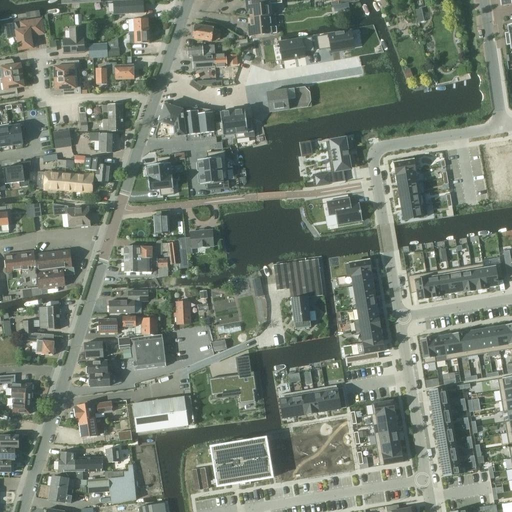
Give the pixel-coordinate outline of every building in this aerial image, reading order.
[(281,0),(255,0),(246,1),(246,7),(249,7),(250,19),(275,16),(274,4),(281,4),(282,4),(281,0)] [(106,9),(114,8),(115,16),(144,13),(143,1),(105,3),(106,9)] [(423,7),(416,8),(419,21),(426,19),(423,7)] [(248,30),(249,37),(276,34),(277,34),(276,16),(275,16),(250,19),(251,30),(248,30)] [(5,25),(5,33),(7,39),(18,37),(19,40),(21,51),(34,49),(32,36),(31,33),(36,32),(37,35),(45,34),(42,19),(19,23),(21,30),(18,31),(15,23),(5,25)] [(133,28),(134,32),(135,32),(149,31),(148,19),(131,20),(131,28),(133,28)] [(211,40),(218,41),(220,31),(212,30),(213,28),(195,26),(194,28),(193,27),(192,38),(193,38),(193,41),(211,43),(211,40)] [(71,39),(64,40),(65,54),(84,53),(83,39),(82,29),(70,30),(71,39)] [(150,44),(150,43),(149,31),(135,32),(134,32),(130,32),(130,45),(150,44)] [(350,31),(317,37),(319,50),(331,48),(332,52),(353,49),(350,31)] [(311,38),(280,43),(283,61),(305,57),(304,53),(314,52),(311,38)] [(252,43),(240,45),(241,53),(253,51),(252,43)] [(193,57),(203,57),(203,55),(215,54),(214,45),(202,46),(188,47),(188,58),(193,58),(193,57)] [(89,47),(90,59),(108,58),(107,46),(89,47)] [(119,48),(108,48),(109,57),(119,57),(119,48)] [(225,55),(221,55),(209,56),(210,69),(226,68),(225,55)] [(194,70),(210,69),(209,56),(203,57),(193,57),(193,58),(194,70)] [(0,61),(0,79),(24,75),(22,64),(14,65),(13,59),(0,61)] [(66,66),(54,67),(55,78),(80,77),(79,60),(66,61),(66,66)] [(116,74),(116,81),(133,80),(133,66),(116,67),(115,63),(106,63),(106,69),(107,69),(107,75),(116,74)] [(107,85),(107,75),(107,69),(106,69),(96,69),(97,85),(107,85)] [(0,97),(15,95),(14,89),(17,88),(26,87),(24,77),(24,75),(0,79),(0,97)] [(80,77),(55,78),(56,90),(66,89),(67,95),(85,94),(85,90),(81,90),(80,77)] [(193,80),(189,85),(199,92),(203,87),(193,80)] [(269,113),(311,108),(308,88),(266,94),(269,113)] [(103,112),(108,112),(108,116),(115,116),(115,120),(122,120),(121,105),(103,106),(103,112)] [(164,107),(155,135),(155,139),(158,139),(186,136),(182,109),(182,108),(179,109),(178,109),(165,105),(164,107)] [(235,111),(232,111),(235,135),(235,139),(255,137),(253,119),(246,119),(245,110),(243,110),(243,108),(234,109),(235,111)] [(183,109),(182,109),(186,136),(189,135),(209,133),(214,133),(212,115),(212,113),(183,109)] [(221,122),(215,123),(217,137),(235,135),(232,111),(231,111),(231,110),(222,111),(223,112),(220,113),(221,122)] [(122,131),(122,120),(115,120),(115,116),(108,116),(108,120),(106,120),(102,120),(103,131),(109,131),(122,131)] [(9,125),(0,126),(0,143),(1,147),(12,145),(9,127),(9,125)] [(20,126),(9,127),(12,145),(23,143),(20,126)] [(69,131),(54,133),(56,148),(72,146),(69,131)] [(99,154),(114,154),(114,135),(99,135),(99,133),(90,133),(90,141),(99,141),(99,154)] [(330,142),(326,142),(333,184),(346,182),(345,172),(344,170),(353,168),(354,168),(353,157),(351,158),(348,158),(348,155),(347,153),(347,152),(347,150),(350,149),(351,149),(351,148),(350,140),(349,139),(348,139),(330,142)] [(198,163),(197,163),(197,171),(199,171),(199,173),(227,170),(225,151),(207,153),(207,159),(198,160),(198,163)] [(148,168),(146,169),(147,177),(149,177),(149,178),(148,178),(172,176),(170,157),(156,159),(157,165),(148,166),(148,168)] [(86,159),(84,171),(97,172),(95,182),(108,184),(110,167),(103,166),(100,166),(100,159),(92,158),(92,160),(86,159)] [(66,161),(58,160),(57,167),(66,168),(66,161)] [(413,160),(394,163),(396,175),(415,172),(413,160)] [(23,166),(3,169),(6,184),(19,183),(20,188),(29,186),(30,169),(23,170),(23,166)] [(199,175),(198,175),(199,183),(200,183),(201,185),(210,184),(211,191),(229,189),(227,170),(199,173),(199,175)] [(38,174),(37,188),(44,188),(45,171),(38,171),(38,174)] [(46,171),(44,187),(61,189),(62,180),(59,180),(60,178),(56,177),(56,172),(46,171)] [(74,174),(56,172),(56,177),(60,178),(59,180),(62,180),(61,189),(72,190),(74,174)] [(415,172),(396,175),(398,186),(417,183),(415,172)] [(84,173),(84,175),(74,174),(72,190),(92,192),(94,175),(84,173)] [(327,175),(316,177),(317,185),(329,183),(327,175)] [(172,176),(148,178),(150,191),(160,190),(161,196),(174,195),(172,176)] [(417,183),(398,186),(400,197),(419,194),(417,183)] [(419,194),(400,197),(402,209),(421,205),(419,194)] [(350,198),(326,202),(329,216),(336,214),(338,225),(362,221),(359,204),(351,205),(351,204),(348,204),(348,199),(350,199),(350,198)] [(42,216),(40,204),(33,204),(34,217),(42,216)] [(54,216),(67,215),(68,230),(89,228),(87,209),(67,212),(66,206),(53,204),(54,216)] [(421,205),(402,209),(404,220),(423,217),(421,205)] [(0,231),(9,231),(7,213),(0,213),(0,231)] [(175,216),(155,216),(156,234),(168,233),(168,222),(175,221),(175,216)] [(189,238),(185,239),(187,255),(192,254),(192,248),(212,246),(211,231),(189,233),(189,238)] [(185,239),(177,240),(177,243),(178,244),(180,263),(180,269),(189,268),(187,255),(185,239)] [(162,242),(159,242),(159,252),(163,252),(168,251),(169,257),(170,257),(171,264),(174,264),(178,263),(179,263),(180,263),(178,244),(177,243),(169,244),(162,244),(162,242)] [(156,248),(125,248),(125,258),(132,258),(133,260),(141,260),(157,260),(157,248),(156,248)] [(34,252),(4,256),(8,291),(23,290),(24,299),(32,297),(32,296),(42,295),(42,294),(41,289),(48,289),(65,286),(64,276),(73,275),(70,251),(36,256),(35,256),(35,254),(34,252)] [(125,273),(141,273),(141,260),(133,260),(132,258),(125,258),(125,273)] [(158,268),(158,269),(168,269),(168,267),(168,259),(158,259),(158,260),(157,260),(141,260),(141,273),(153,273),(153,268),(158,268)] [(318,260),(274,265),(277,290),(289,289),(291,299),(307,298),(323,296),(318,260)] [(369,260),(350,264),(352,275),(371,272),(369,260)] [(484,269),(487,288),(498,286),(497,279),(504,278),(501,263),(493,265),(494,267),(484,269)] [(483,264),(471,266),(476,291),(487,289),(487,288),(484,269),(483,264)] [(471,266),(460,268),(464,292),(463,292),(464,293),(476,291),(471,266)] [(460,268),(449,270),(453,294),(463,292),(464,292),(460,268)] [(157,278),(168,277),(168,269),(158,269),(157,278)] [(449,270),(437,272),(441,296),(442,296),(453,294),(449,270)] [(371,272),(352,275),(354,286),(373,283),(371,272)] [(437,272),(426,274),(430,299),(442,297),(442,296),(441,296),(437,272)] [(426,274),(408,276),(411,294),(417,293),(419,300),(430,299),(426,274)] [(260,278),(252,280),(256,297),(263,295),(260,278)] [(354,286),(348,287),(350,299),(356,298),(375,295),(373,283),(354,286)] [(109,314),(134,314),(134,302),(148,302),(147,292),(128,292),(128,302),(109,302),(109,314)] [(375,295),(356,298),(358,309),(377,306),(375,295)] [(307,298),(291,299),(295,329),(311,327),(310,321),(317,320),(316,312),(309,312),(307,298)] [(46,307),(39,308),(40,318),(48,317),(52,317),(52,318),(59,318),(59,307),(59,302),(51,302),(49,302),(47,303),(46,305),(46,306),(46,307)] [(177,325),(190,324),(189,302),(176,303),(177,325)] [(377,306),(358,309),(359,320),(378,317),(377,306)] [(117,328),(135,327),(134,316),(123,317),(123,319),(117,319),(117,320),(99,321),(100,333),(117,332),(117,328)] [(60,329),(60,327),(59,318),(52,318),(52,317),(48,317),(40,318),(40,320),(40,325),(40,328),(49,327),(49,329),(60,329)] [(378,317),(359,320),(361,332),(380,329),(378,317)] [(142,335),(158,335),(157,318),(142,319),(142,335)] [(23,321),(23,334),(34,334),(33,321),(23,321)] [(241,331),(240,324),(218,328),(219,335),(241,331)] [(507,325),(496,327),(500,351),(511,350),(507,325)] [(496,327),(485,329),(489,353),(500,351),(496,327)] [(380,329),(361,332),(363,343),(382,340),(380,329)] [(485,329),(474,331),(478,355),(489,353),(485,329)] [(474,331),(463,332),(467,357),(478,355),(474,331)] [(463,332),(453,334),(457,359),(467,357),(463,332)] [(53,348),(54,342),(53,342),(53,336),(34,334),(34,335),(22,335),(21,342),(22,345),(25,345),(25,342),(37,343),(36,354),(53,355),(53,354),(54,353),(55,349),(53,348)] [(453,334),(442,336),(445,356),(446,360),(457,359),(453,334)] [(132,339),(133,358),(135,371),(167,367),(163,336),(132,339)] [(442,336),(431,338),(434,357),(435,357),(445,356),(442,336)] [(130,337),(118,339),(120,349),(131,348),(130,337)] [(431,338),(420,340),(424,364),(436,362),(435,357),(434,357),(431,338)] [(227,349),(225,340),(212,342),(214,352),(227,349)] [(382,340),(363,343),(365,355),(366,354),(370,354),(374,353),(378,352),(384,351),(382,340)] [(102,351),(108,351),(107,343),(85,345),(86,358),(102,357),(102,351)] [(131,349),(123,350),(124,359),(132,358),(131,349)] [(236,376),(209,379),(210,381),(213,381),(214,393),(241,389),(242,401),(254,400),(254,402),(255,402),(254,391),(256,390),(254,372),(251,372),(249,356),(236,358),(239,376),(236,377),(236,376)] [(90,375),(91,375),(107,374),(106,367),(117,366),(116,360),(106,360),(106,362),(89,364),(90,375)] [(108,374),(107,374),(91,375),(92,387),(109,386),(108,374)] [(14,375),(0,376),(0,384),(12,384),(11,398),(14,398),(31,399),(32,384),(15,383),(16,375),(14,375)] [(511,376),(498,379),(500,390),(511,387),(511,376)] [(336,386),(325,388),(329,411),(340,409),(340,405),(339,401),(338,397),(338,393),(337,389),(336,386)] [(511,387),(500,390),(501,401),(511,399),(511,387)] [(325,388),(314,389),(317,413),(329,411),(325,388)] [(447,388),(429,391),(430,400),(448,397),(447,388)] [(314,389),(302,391),(306,415),(317,413),(314,389)] [(302,391),(291,393),(295,416),(306,415),(302,391)] [(291,393),(279,395),(283,418),(295,416),(291,393)] [(154,401),(133,404),(137,433),(189,426),(185,397),(158,401),(158,400),(154,401)] [(448,397),(430,400),(432,410),(450,407),(448,397)] [(30,414),(31,399),(14,398),(13,413),(30,414)] [(511,399),(501,401),(503,412),(508,412),(508,411),(511,410),(511,399)] [(393,401),(372,404),(374,414),(374,415),(394,411),(393,401)] [(77,421),(80,421),(104,417),(103,414),(113,412),(112,402),(96,404),(97,405),(93,405),(78,408),(75,408),(77,421)] [(450,407),(432,410),(434,419),(451,417),(450,407)] [(374,414),(371,415),(373,425),(396,421),(394,411),(374,415),(374,414)] [(105,417),(104,417),(80,421),(82,438),(98,436),(98,434),(104,434),(103,425),(106,424),(105,417)] [(451,417),(434,419),(435,429),(453,426),(451,417)] [(396,421),(373,425),(375,435),(398,432),(396,421)] [(453,426),(435,429),(437,439),(455,436),(453,426)] [(132,440),(130,431),(118,432),(119,441),(132,440)] [(325,448),(349,443),(346,431),(323,436),(325,448)] [(398,432),(375,435),(376,446),(399,442),(398,432)] [(19,435),(0,435),(0,448),(14,448),(19,448),(19,435)] [(319,435),(309,438),(312,449),(322,447),(319,435)] [(455,436),(437,439),(438,448),(456,445),(455,436)] [(266,438),(211,447),(217,487),(273,478),(266,438)] [(399,442),(376,446),(378,456),(401,452),(399,442)] [(456,445),(438,448),(440,458),(458,455),(456,445)] [(0,460),(11,461),(15,460),(14,448),(0,448),(0,460)] [(107,463),(119,462),(118,450),(106,451),(107,463)] [(401,452),(378,456),(380,466),(403,462),(401,452)] [(59,473),(75,472),(75,459),(74,459),(74,453),(58,454),(59,460),(58,460),(59,473)] [(458,455),(440,458),(442,467),(459,465),(458,455)] [(103,471),(103,458),(75,459),(75,472),(103,471)] [(0,473),(11,473),(11,461),(0,460),(0,473)] [(105,479),(88,480),(89,493),(110,492),(111,504),(136,499),(136,492),(138,492),(136,472),(133,473),(133,470),(133,465),(128,466),(129,472),(124,472),(124,477),(123,477),(105,479)] [(459,465),(442,467),(443,477),(461,474),(459,465)] [(205,468),(192,470),(195,491),(209,489),(205,468)] [(52,477),(51,486),(73,490),(74,488),(75,481),(52,477)] [(51,486),(49,500),(71,504),(72,496),(73,490),(51,486)] [(166,511),(165,503),(138,508),(138,511),(166,511)]
